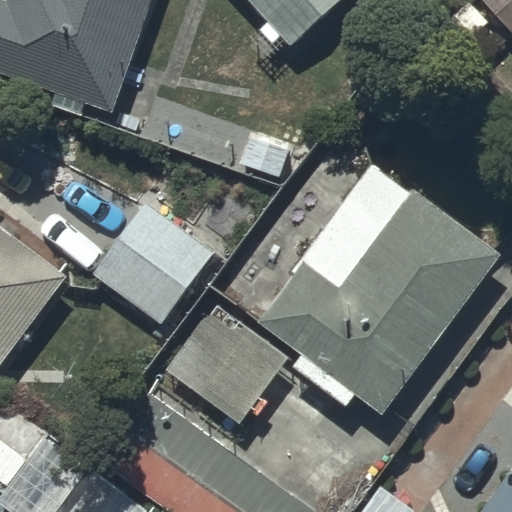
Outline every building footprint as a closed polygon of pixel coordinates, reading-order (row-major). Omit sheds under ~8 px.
[(152,0),(0,0),(0,64),(61,86),(56,99),(91,111),(96,96),(116,103),(152,0)] [(264,0),(275,11),(263,22),(276,36),(284,28),(294,38),(335,0),(264,0)] [(511,0),(487,0),(511,28),(511,0)] [(414,188),(375,159),(264,313),(307,345),(296,359),(351,401),(362,387),(386,405),(504,250),(416,184),(414,188)] [(216,245),(152,198),(98,272),(164,320),(174,306),(187,315),(228,259),(214,249),(216,245)] [(0,361),(69,268),(0,217),(0,361)] [(291,351),(219,299),(173,363),(245,415),(291,351)] [(325,511),(326,511),(169,399),(119,468),(181,511),(325,511)] [(511,511),(511,460),(473,511),(511,511)] [(0,511),(13,495),(0,485),(0,511)]
